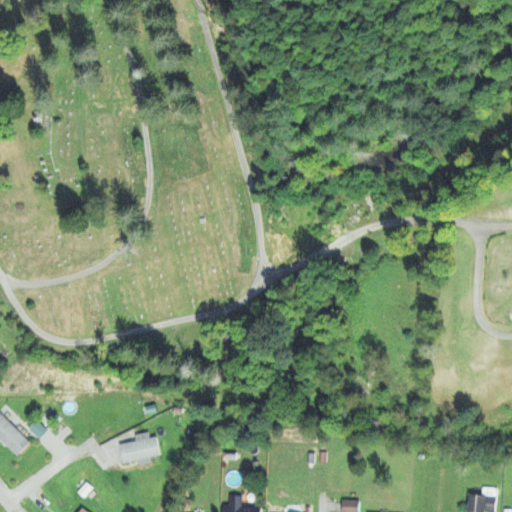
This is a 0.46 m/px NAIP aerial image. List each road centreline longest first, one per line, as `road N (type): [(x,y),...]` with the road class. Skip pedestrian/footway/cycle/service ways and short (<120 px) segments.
road 1 (residential): [(483,224),(477,311),(491,330),(511,336),(483,224),(411,219),(363,227),(241,305),(83,344),(26,328),(0,287)]
road 2 (track): [(363,227),(511,103)]
